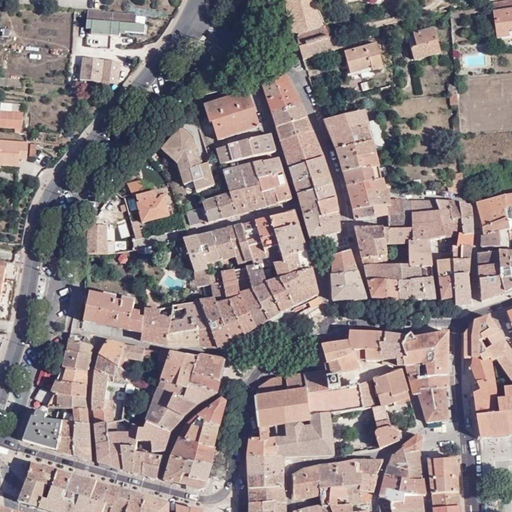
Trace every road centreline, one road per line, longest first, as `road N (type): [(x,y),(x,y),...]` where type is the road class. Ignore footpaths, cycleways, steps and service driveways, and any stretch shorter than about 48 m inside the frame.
road 1 (secondary): [(187,17),(44,206),(0,391)]
road 2 (residential): [(458,424),(418,429),(384,458),(289,470),(288,511)]
road 3 (residential): [(254,69),(285,68),(296,76),(352,227)]
road 4 (residential): [(254,69),(308,242)]
road 5 (residential): [(478,311),(473,198),(416,198)]
road 6 (residential): [(257,367),(98,331)]
road 7 (residential): [(250,379),(180,425),(158,489)]
road 8 (residential): [(98,331),(90,369),(94,473)]
